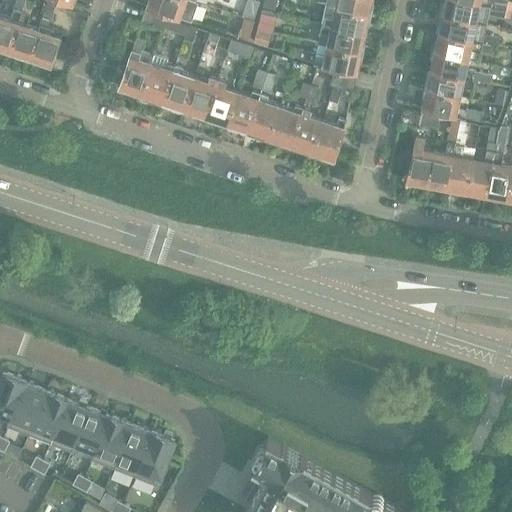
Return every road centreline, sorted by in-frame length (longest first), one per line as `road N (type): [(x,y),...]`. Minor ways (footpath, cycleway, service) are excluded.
road 1 (residential): [(0,337),(180,402),(215,451),(182,511)]
road 2 (residential): [(363,207),(75,111)]
road 3 (secondary): [(275,283),(0,195)]
road 4 (residential): [(407,0),(363,207)]
road 5 (tertiary): [(465,293),(422,278),(275,283)]
road 6 (secondary): [(355,309),(511,357)]
road 7 (residential): [(511,239),(363,207)]
